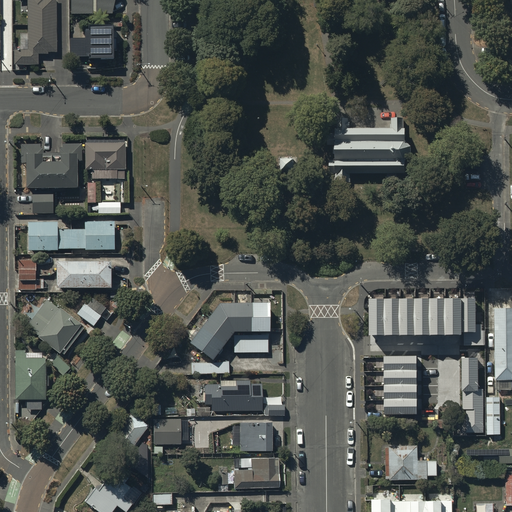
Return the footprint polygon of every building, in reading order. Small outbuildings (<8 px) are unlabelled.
[(15,52),(15,67),(24,67),(24,71),(26,71),(26,67),(39,67),(39,56),(48,55),(48,54),(56,54),(56,0),(17,0),(17,1),(28,1),(28,35),(21,35),(21,52),(15,52)] [(70,0),(71,13),(112,13),(115,0),(70,0)] [(114,25),(89,25),(89,29),(86,29),(86,38),(71,38),(71,56),(89,56),(89,59),(114,59),(114,25)] [(333,131),(333,173),(336,172),(336,185),(350,184),(350,171),(387,171),(387,184),(398,183),(398,171),(405,171),(405,163),(411,158),(410,147),(405,143),(404,119),(391,119),(391,130),(351,130),(350,120),(338,120),(338,131),(333,131)] [(126,181),(125,142),(87,142),(87,146),(86,146),(86,172),(92,172),(92,181),(126,181)] [(41,150),(41,146),(22,146),(22,164),(27,164),(27,192),(33,192),(33,215),(54,215),(54,192),(78,191),(78,164),(82,164),(82,145),(63,146),(63,149),(60,149),(60,155),(44,155),(44,150),(41,150)] [(295,161),(281,160),(281,164),(281,177),(294,178),(295,161)] [(99,203),(98,215),(121,215),(121,204),(99,203)] [(29,252),(115,251),(115,223),(85,223),(85,230),(58,231),(58,228),(68,228),(68,217),(58,217),(58,224),(29,224),(29,252)] [(36,261),(19,261),(19,273),(20,273),(20,283),(19,283),(19,291),(36,291),(36,290),(43,290),(43,280),(36,280),(36,261)] [(57,264),(57,291),(112,291),(112,264),(57,264)] [(476,292),(366,294),(367,330),(462,329),(462,342),(484,342),(484,319),(477,319),(476,292)] [(218,299),(189,338),(212,355),(233,327),(233,347),(268,346),(267,327),(269,327),(268,297),(218,299)] [(84,305),(77,315),(94,327),(102,318),(106,321),(112,313),(94,299),(88,307),(84,305)] [(47,301),(27,329),(39,338),(38,340),(60,356),(62,354),(64,356),(85,329),(47,301)] [(511,381),(511,311),(494,311),(495,392),(511,392),(511,382),(511,381)] [(25,352),(16,352),(16,402),(27,402),(27,411),(42,412),(43,402),(46,402),(46,360),(25,360),(25,352)] [(415,352),(382,352),(383,411),(415,411),(415,352)] [(57,357),(50,363),(63,377),(70,370),(57,357)] [(478,358),(461,358),(462,409),(466,409),(466,433),(483,433),(483,389),(478,389),(478,358)] [(191,360),(192,372),(229,371),(228,360),(212,360),(191,360)] [(221,385),(204,385),(204,406),(211,406),(211,412),(261,412),(261,384),(251,384),(251,380),(221,380),(221,385)] [(451,392),(439,392),(439,407),(451,407),(451,392)] [(500,437),(500,398),(486,398),(486,437),(500,437)] [(284,416),(284,405),(265,405),(265,416),(284,416)] [(131,411),(115,432),(132,445),(148,424),(131,411)] [(181,419),(153,419),(153,441),(181,441),(181,419)] [(272,424),(239,424),(239,453),(271,453),(272,424)] [(488,437),(475,438),(475,448),(488,448),(488,437)] [(437,462),(435,462),(435,461),(430,461),(430,462),(418,462),(418,448),(385,449),(385,481),(389,481),(389,482),(427,482),(427,477),(437,477),(437,462)] [(511,448),(483,449),(483,464),(511,463),(511,448)] [(234,472),(234,489),(278,489),(278,459),(251,460),(251,472),(234,472)] [(97,490),(86,504),(96,511),(114,511),(117,508),(123,511),(128,511),(133,506),(125,500),(132,492),(124,486),(128,481),(115,471),(100,492),(97,490)] [(227,473),(217,473),(217,486),(228,486),(227,473)] [(172,494),(154,494),(154,506),(172,506),(172,494)] [(390,499),(371,500),(371,511),(451,511),(452,500),(390,501),(390,499)]
